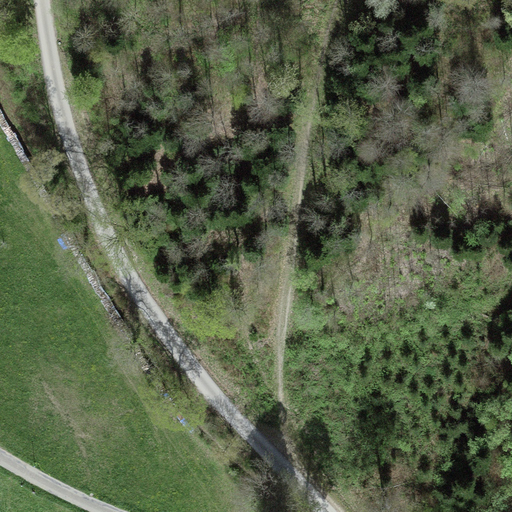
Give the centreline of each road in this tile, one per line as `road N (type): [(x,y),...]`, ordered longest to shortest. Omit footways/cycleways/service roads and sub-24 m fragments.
road 1 (track): [(46,0),(63,119),(118,261),(179,354),(283,475)]
road 2 (motorway): [(199,511),(237,0)]
road 3 (motorway): [(89,0),(70,511)]
road 4 (track): [(340,0),(300,178),(285,319),(283,475)]
road 5 (residential): [(111,511),(0,455)]
